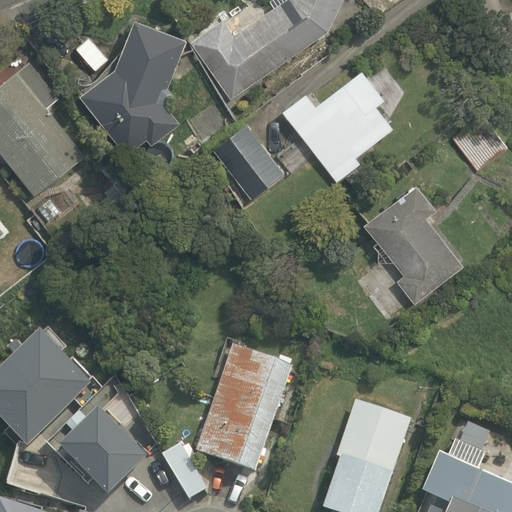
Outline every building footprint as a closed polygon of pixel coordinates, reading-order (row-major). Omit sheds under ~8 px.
[(330,29),(343,0),(272,0),(275,4),(235,32),(224,16),(191,39),(232,98),(319,37),(320,38),(327,34),(326,32),(330,29)] [(154,144),(183,121),(167,101),(177,93),(170,86),(190,36),(137,15),(118,65),(82,91),(129,153),(149,137),(154,144)] [(0,144),(37,192),(87,153),(49,106),(61,96),(32,57),(0,81),(0,144)] [(308,91),(285,109),(338,179),(361,161),(357,155),(395,125),(375,99),(383,94),(363,68),(318,104),(308,91)] [(478,169),(510,144),(485,113),(453,137),(478,169)] [(287,171),(250,123),(216,148),(253,197),(287,171)] [(439,206),(419,181),(366,220),(380,239),(375,243),(379,250),(379,260),(395,260),(405,273),(398,278),(416,303),(465,264),(428,214),(439,206)] [(0,369),(0,414),(27,442),(91,380),(41,330),(0,369)] [(257,471),(294,365),(235,344),(197,450),(257,471)] [(338,511),(381,511),(412,419),(357,399),(338,456),(342,457),(325,508),(338,511)] [(112,495),(151,455),(102,406),(63,445),(112,495)] [(511,511),(511,481),(481,468),(487,451),(457,439),(450,454),(442,451),(425,490),(452,502),(448,511),(429,503),(424,511),(511,511)] [(210,487),(183,445),(165,455),(191,498),(210,487)] [(80,511),(51,511),(2,496),(0,503),(0,511),(88,511),(81,510),(80,511)]
